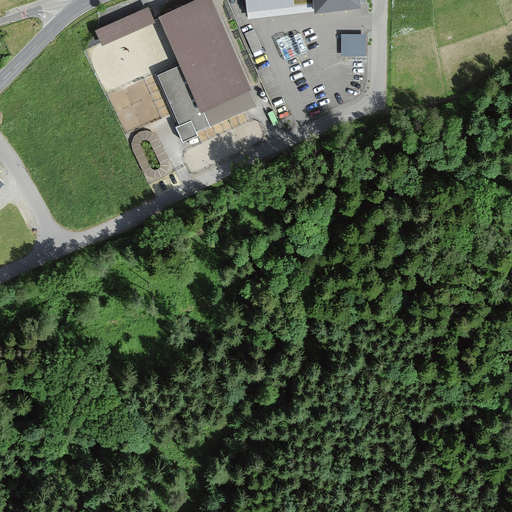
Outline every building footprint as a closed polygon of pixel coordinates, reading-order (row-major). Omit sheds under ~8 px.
[(227,0),(174,0),(162,5),(202,104),(260,81),(227,0)] [(147,1),(94,25),(102,42),(155,18),(147,1)] [(246,28),(251,48),(260,45),(255,25),(246,28)] [(366,33),(341,33),(341,55),(366,56),(366,33)] [(65,76),(20,97),(73,209),(119,188),(65,76)]
